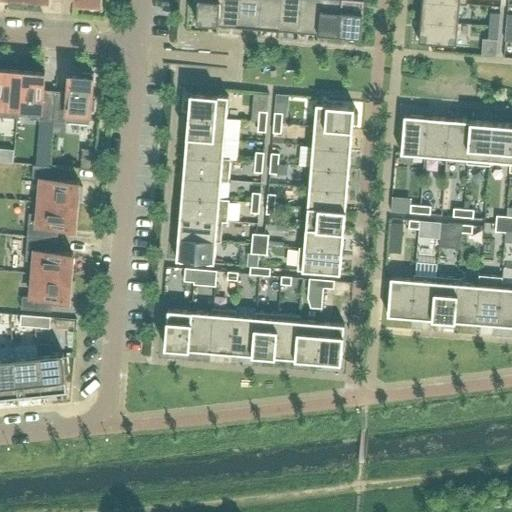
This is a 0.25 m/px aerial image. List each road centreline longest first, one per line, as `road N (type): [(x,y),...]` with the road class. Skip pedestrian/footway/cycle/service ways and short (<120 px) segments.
road 1 (residential): [(0,437),(95,428),(133,50)]
road 2 (residential): [(133,50),(0,37)]
